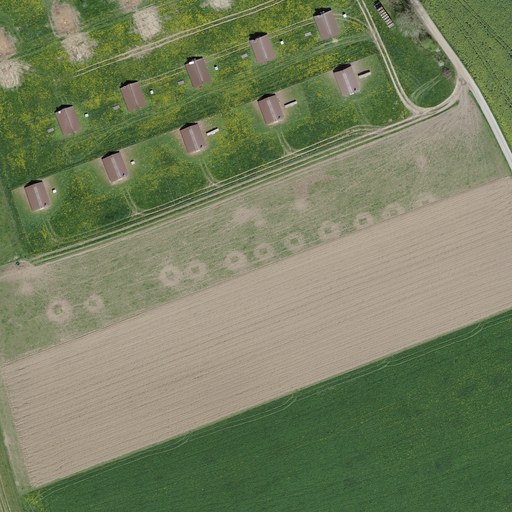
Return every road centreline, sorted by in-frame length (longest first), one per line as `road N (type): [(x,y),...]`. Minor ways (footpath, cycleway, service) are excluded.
road 1 (track): [(460,68),(457,88),(432,114),(40,261)]
road 2 (track): [(511,160),(415,0)]
